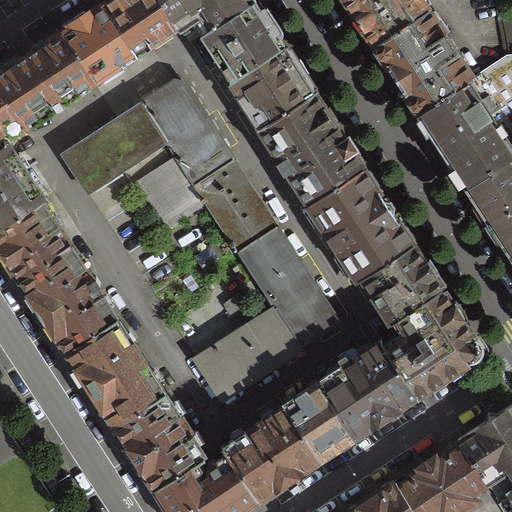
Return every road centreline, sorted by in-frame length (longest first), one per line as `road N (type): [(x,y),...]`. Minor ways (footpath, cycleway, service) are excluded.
road 1 (residential): [(301,0),(511,319)]
road 2 (residential): [(511,377),(299,511)]
road 3 (residential): [(0,311),(132,511)]
